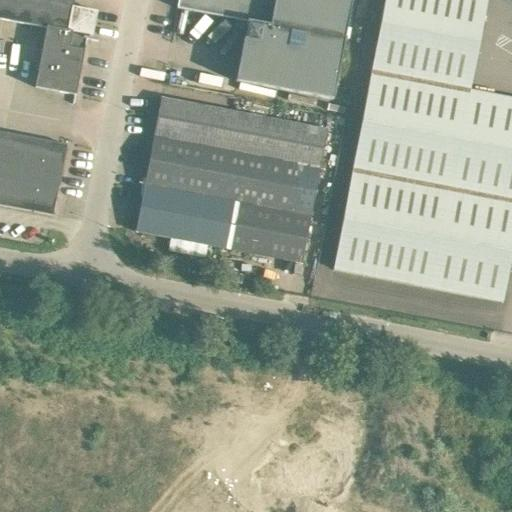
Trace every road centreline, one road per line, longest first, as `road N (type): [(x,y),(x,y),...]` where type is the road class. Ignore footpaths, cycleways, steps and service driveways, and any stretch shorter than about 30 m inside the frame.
road 1 (unclassified): [(511,361),(81,276)]
road 2 (unclassified): [(138,0),(81,276)]
